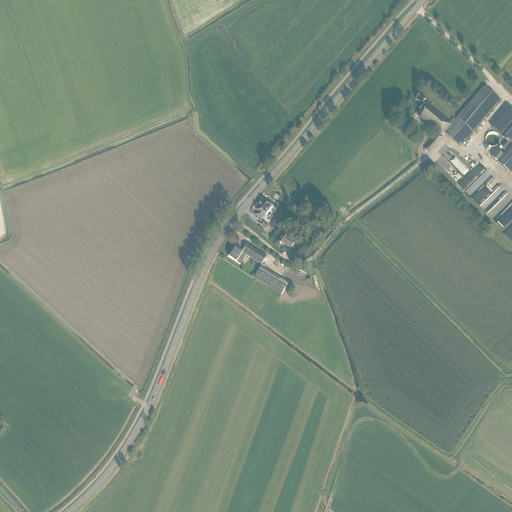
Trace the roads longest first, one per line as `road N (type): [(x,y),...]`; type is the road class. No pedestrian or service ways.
road 1 (secondary): [(69,511),(141,421),(235,218)]
road 2 (secondary): [(235,218),(424,0)]
road 3 (unclassified): [(235,218),(305,265),(352,217),(427,162)]
